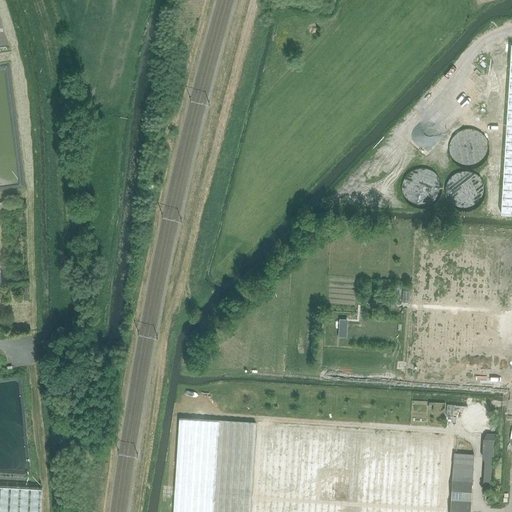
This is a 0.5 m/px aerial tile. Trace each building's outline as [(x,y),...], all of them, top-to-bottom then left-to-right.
[(487,147),(486,144),(485,140),(484,137),(482,134),(480,132),(477,130),(474,129),(470,128),(466,128),(463,129),(458,131),(456,133),(453,136),(451,138),(450,142),(449,146),(450,150),(450,153),(452,157),(454,159),(456,161),(459,163),(463,165),(467,166),(471,165),(474,165),(477,163),(481,161),(483,158),(485,155),(486,151),(487,147)] [(439,184),(438,180),(437,176),(435,174),(432,170),(429,168),(426,167),(422,166),(419,166),(413,167),(410,169),(407,172),(405,174),(403,177),(402,181),(402,184),(402,188),(403,191),(406,195),(408,197),(411,200),(415,202),(417,202),(420,202),(423,202),(426,202),(430,200),(433,197),(435,195),(437,191),(438,188),(439,184)] [(484,188),(484,187),(484,184),(483,181),(481,177),(478,174),(475,171),(473,170),(470,169),(466,169),(462,169),(459,170),(456,171),(452,174),(450,177),(448,180),(447,183),(447,187),(447,191),(448,195),(450,198),(452,200),(454,202),(457,204),(461,206),(464,206),(469,206),(471,205),(476,203),(478,201),(481,198),(483,195),(484,191),(484,188)] [(406,371),(406,380),(504,386),(511,386),(511,238),(468,236),(415,233),(412,280),(410,308),(407,362),(406,371)] [(340,325),(339,337),(347,337),(348,325),(340,325)] [(406,371),(407,362),(397,362),(397,370),(406,371)] [(470,431),(475,432),(480,431),(484,428),(487,424),(488,419),(487,414),(485,410),(481,407),(476,406),(471,407),(466,410),(464,414),(462,419),(463,424),(466,428),(470,431)] [(177,420),(171,511),(469,511),(472,481),(474,453),(454,452),(455,437),(256,425),(177,420)] [(482,439),(481,458),(484,462),(482,484),(490,485),(491,460),(492,459),(494,434),(486,433),(484,437),(484,439),(482,439)] [(0,511),(41,511),(42,489),(0,486),(0,511)]
